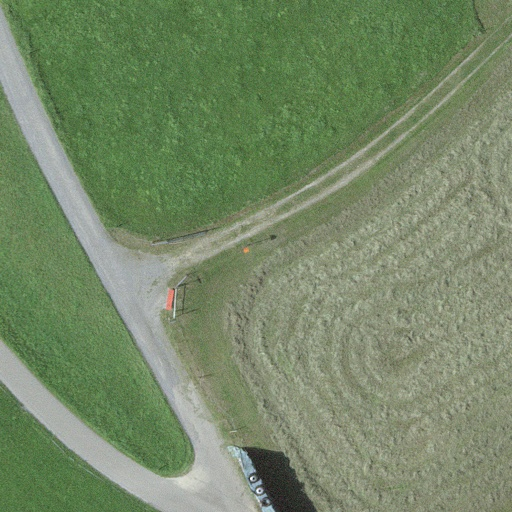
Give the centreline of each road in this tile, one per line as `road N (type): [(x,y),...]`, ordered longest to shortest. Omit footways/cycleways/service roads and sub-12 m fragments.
road 1 (unclassified): [(0,19),(236,511)]
road 2 (track): [(511,62),(389,158),(130,290)]
road 3 (unclassified): [(236,511),(158,491),(29,399),(0,363)]
